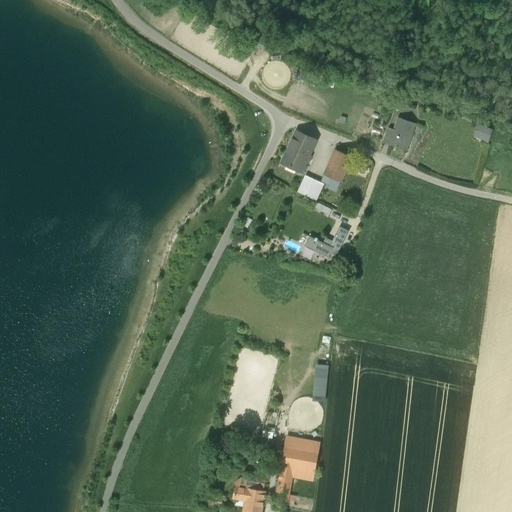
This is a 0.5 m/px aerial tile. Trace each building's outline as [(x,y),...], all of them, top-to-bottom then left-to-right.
[(398,117),(396,125),(407,127),(408,123),(411,124),(412,121),(398,117)] [(396,125),(395,131),(408,135),(411,124),(408,123),(407,127),(396,125)] [(493,132),(477,128),(473,140),(488,146),(493,132)] [(383,141),(391,144),(395,131),(387,129),(383,141)] [(281,163),(302,172),(306,163),(308,164),(311,157),(309,156),(316,140),(296,131),(281,163)] [(405,147),(408,135),(395,131),(391,144),(405,147)] [(324,175),(340,183),(352,157),(335,150),(324,175)] [(359,169),(365,172),(369,163),(363,160),(359,169)] [(301,174),(302,172),(281,163),(280,165),(301,174)] [(321,181),(338,189),(340,183),(324,175),(321,181)] [(318,210),(329,216),(332,210),(321,205),(318,210)] [(305,246),(329,258),(331,253),(337,256),(348,232),(339,227),(330,247),(317,240),(318,239),(316,238),(315,239),(310,237),(305,246)] [(329,366),(316,364),(312,400),(325,401),(329,366)] [(287,436),(285,447),(318,453),(320,442),(287,436)] [(287,502),(292,478),(294,468),(314,471),(318,453),(285,447),(275,500),(287,502)] [(256,449),(252,458),(260,462),(264,453),(256,449)] [(312,481),(314,471),(294,468),(292,478),(312,481)] [(237,481),(236,487),(262,492),(264,484),(251,481),(248,478),(241,477),(237,481)] [(243,511),(260,511),(264,493),(262,492),(236,487),(234,498),(246,500),(243,511)] [(205,505),(221,508),(223,497),(207,494),(205,505)]
